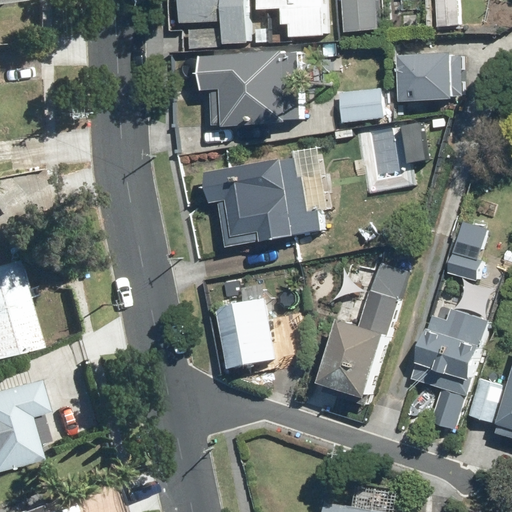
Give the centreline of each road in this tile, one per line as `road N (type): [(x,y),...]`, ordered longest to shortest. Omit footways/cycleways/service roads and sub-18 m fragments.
road 1 (residential): [(115,0),(121,131),(171,398)]
road 2 (residential): [(505,488),(244,402),(171,398)]
